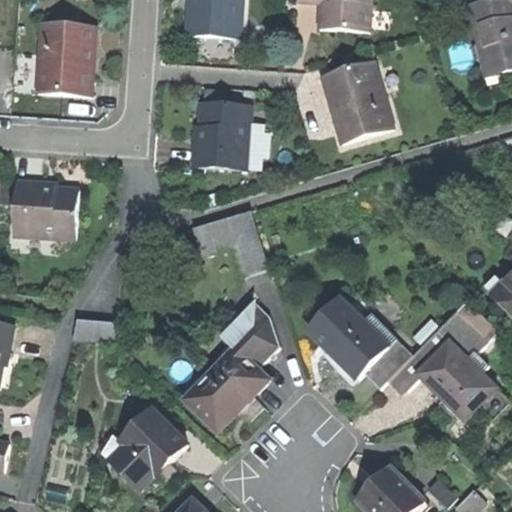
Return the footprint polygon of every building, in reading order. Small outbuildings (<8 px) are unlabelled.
[(195,42),(243,44),(244,0),(190,0),(191,2),(196,2),(195,42)] [(373,0),(299,0),(299,6),(323,7),(328,7),(326,34),(342,35),(371,37),(373,0)] [(511,0),(504,0),(505,1),(472,8),(487,75),(506,70),(508,79),(511,77),(511,0)] [(44,20),(43,29),(63,30),(63,21),(44,20)] [(75,22),(74,30),(97,31),(98,23),(75,22)] [(63,30),(43,29),(40,98),(89,100),(91,61),(96,61),(97,31),(74,30),(63,30)] [(335,67),(338,77),(376,66),(373,56),(335,67)] [(338,77),(330,79),(340,118),(335,119),(342,147),(395,132),(376,66),(338,77)] [(489,83),(508,79),(506,70),(487,75),(489,83)] [(329,99),(335,119),(340,118),(330,79),(324,81),(329,99)] [(196,145),(195,172),(251,173),(252,128),(252,110),(202,108),(202,130),(201,145),(196,145)] [(265,128),(252,128),(251,173),(264,173),(264,161),(272,161),(272,138),(265,137),(265,128)] [(46,187),(19,186),(17,241),(79,244),(81,194),(62,193),(46,192),(46,187)] [(251,216),(191,235),(200,263),(232,253),(241,283),(269,274),(251,216)] [(499,301),(511,315),(511,279),(505,286),(510,291),(499,301)] [(343,303),(312,334),(334,355),(344,366),(341,369),(360,387),(367,380),(394,353),(392,351),(379,338),(369,329),(343,303)] [(224,340),(232,348),(258,375),(280,355),(273,329),(256,310),(224,340)] [(126,341),(126,320),(79,321),(80,342),(126,341)] [(375,323),(369,329),(379,338),(385,332),(375,323)] [(462,337),(450,325),(415,361),(410,366),(422,378),(451,349),(459,341),(462,337)] [(15,329),(0,326),(0,390),(0,391),(4,370),(6,355),(11,356),(15,329)] [(385,332),(379,338),(392,351),(398,345),(385,332)] [(475,357),(459,341),(451,349),(467,365),(475,357)] [(415,361),(398,345),(392,351),(394,353),(367,380),(382,395),(410,366),(415,361)] [(183,401),(218,438),(245,412),(270,388),(258,375),(232,348),(218,362),(221,365),(183,401)] [(467,365),(451,349),(422,378),(420,380),(439,399),(466,425),(496,394),(482,380),(471,369),(467,365)] [(479,361),(471,369),(482,380),(490,371),(479,361)] [(113,463),(140,494),(157,479),(159,482),(175,468),(191,454),(159,417),(125,446),(129,449),(113,463)] [(0,472),(6,474),(11,446),(0,443),(0,472)] [(358,506),(363,511),(423,511),(427,509),(394,476),(381,489),(372,497),(369,495),(358,506)] [(434,491),(452,507),(462,495),(444,479),(434,491)] [(460,511),(484,511),(487,510),(475,498),(460,511)]
